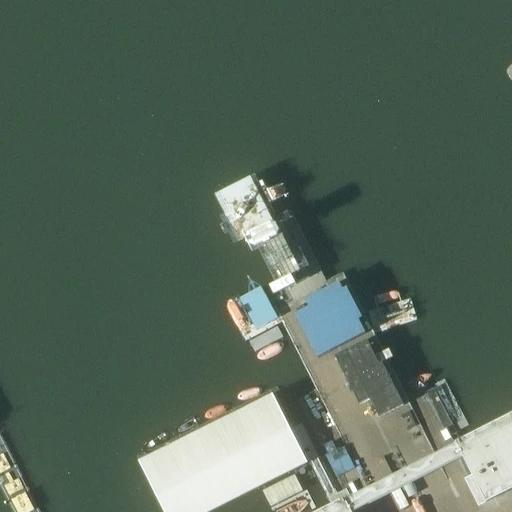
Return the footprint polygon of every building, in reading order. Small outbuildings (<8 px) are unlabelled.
[(274,222),(250,175),(223,189),(247,236),(274,222)] [(252,236),(278,292),(312,277),(301,253),(296,256),(281,223),(252,236)] [(317,359),(365,335),(358,321),(362,319),(346,289),(342,291),(338,284),(306,301),(310,308),(295,316),(317,359)] [(402,406),(381,364),(378,366),(366,342),(334,358),(359,408),(370,402),(379,418),(402,406)] [(464,457),(487,502),(511,489),(511,416),(457,444),(464,457)] [(355,511),(464,457),(457,444),(344,501),(322,511),(355,511)]
